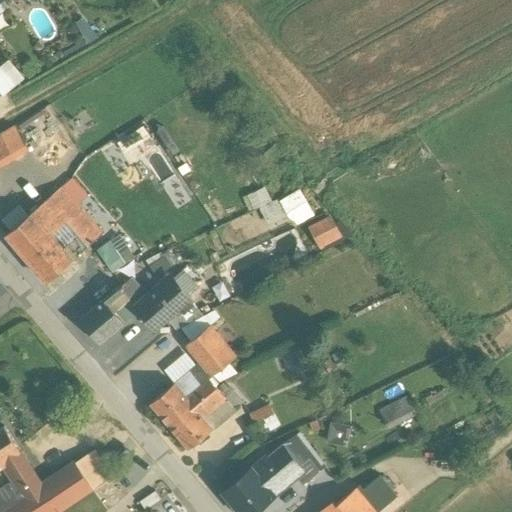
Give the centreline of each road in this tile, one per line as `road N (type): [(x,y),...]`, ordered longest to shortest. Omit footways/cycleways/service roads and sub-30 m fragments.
road 1 (residential): [(0,271),(209,511)]
road 2 (track): [(0,116),(233,0)]
